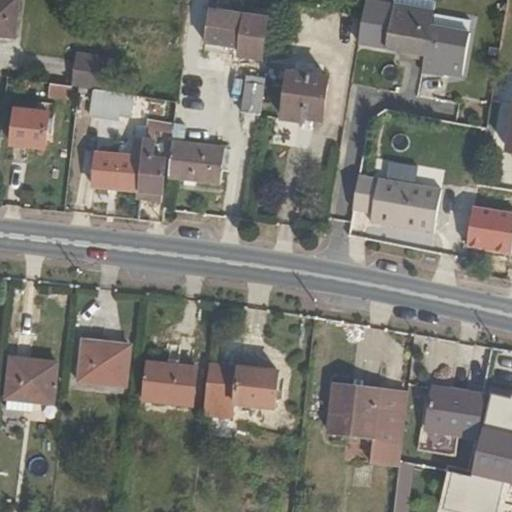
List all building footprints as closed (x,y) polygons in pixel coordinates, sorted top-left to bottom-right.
[(0,0),(0,36),(16,39),(20,0),(0,0)] [(434,12),(436,1),(429,0),(395,0),(394,6),(434,12)] [(434,12),(394,6),(386,50),(402,53),(402,56),(426,60),(432,26),(434,12)] [(264,61),(270,19),(203,9),(198,44),(240,50),(239,58),(264,61)] [(432,26),(426,60),(423,75),(444,78),(444,76),(463,79),(470,34),(432,26)] [(323,122),(330,78),(290,73),(282,121),(304,123),(304,120),(323,122)] [(9,78),(7,88),(50,93),(50,99),(71,101),(73,87),(9,78)] [(263,117),(267,85),(246,83),(241,114),(263,117)] [(180,101),(95,90),(92,115),(119,120),(120,117),(138,120),(149,122),(149,125),(177,128),(180,101)] [(47,153),(52,105),(18,101),(13,149),(47,153)] [(147,139),(149,125),(149,122),(138,120),(136,140),(147,141),(147,139)] [(147,141),(141,193),(164,196),(168,161),(155,159),(157,140),(147,139),(147,141)] [(94,188),(141,193),(147,141),(136,140),(134,156),(96,153),(94,188)] [(175,142),(169,179),(221,186),(226,149),(175,142)] [(361,176),(354,212),(372,216),(372,222),(434,233),(441,190),(361,176)] [(129,388),(133,347),(84,341),(79,383),(129,388)] [(55,406),(59,365),(12,359),(7,400),(55,406)] [(196,407),(199,368),(149,363),(145,402),(196,407)] [(281,373),(211,366),(204,416),(236,419),(236,406),(277,410),(281,373)] [(330,434),(376,439),(382,391),(335,386),(330,434)] [(478,440),(485,397),(434,387),(427,431),(478,440)] [(408,394),(382,391),(376,439),(373,462),(401,465),(408,394)] [(352,462),(350,502),(370,502),(372,462),(352,462)]
